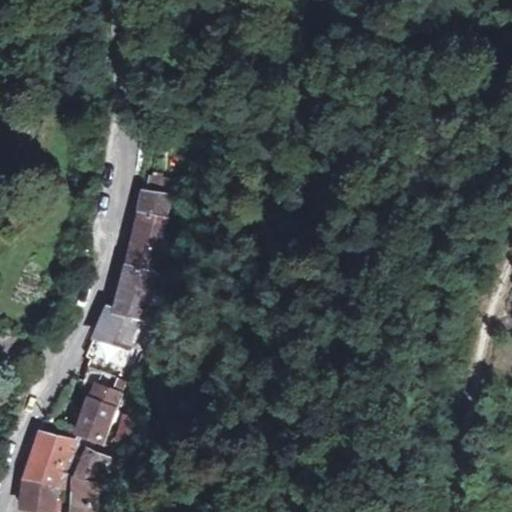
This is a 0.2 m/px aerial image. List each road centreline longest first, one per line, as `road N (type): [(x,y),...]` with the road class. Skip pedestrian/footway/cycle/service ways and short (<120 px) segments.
road 1 (unclassified): [(0,500),(26,429),(93,305),(125,199),(121,0)]
road 2 (track): [(445,511),(465,454),(492,297),(511,255)]
